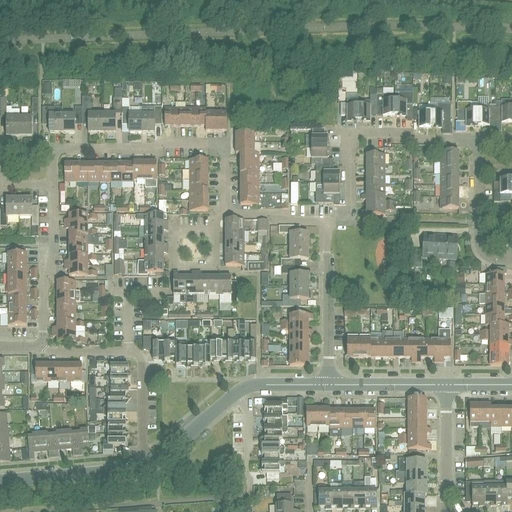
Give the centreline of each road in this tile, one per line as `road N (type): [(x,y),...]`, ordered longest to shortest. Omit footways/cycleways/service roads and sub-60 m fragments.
road 1 (residential): [(223,214),(218,144),(54,151)]
road 2 (residential): [(350,221),(356,135),(476,142)]
road 3 (residential): [(43,348),(54,185)]
road 4 (residential): [(155,462),(0,480)]
road 5 (residential): [(328,384),(327,252)]
road 6 (residential): [(155,462),(143,446),(142,355),(128,348)]
road 7 (residential): [(215,229),(215,268),(171,263),(171,234),(180,230)]
road 8 (residential): [(448,385),(328,384)]
